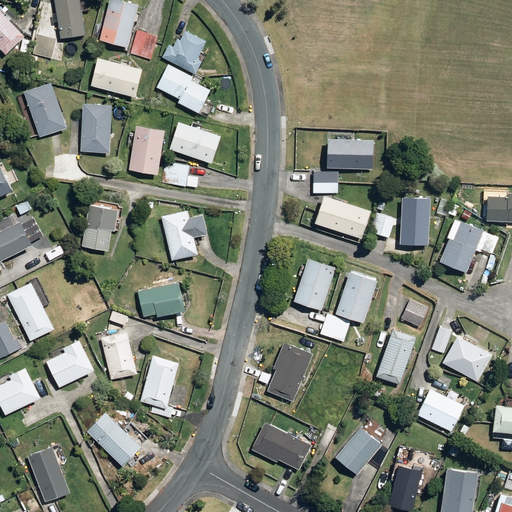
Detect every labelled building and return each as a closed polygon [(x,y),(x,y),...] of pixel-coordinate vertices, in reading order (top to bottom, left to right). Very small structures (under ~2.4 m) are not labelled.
[(56,0),(63,35),(87,31),(81,0),(56,0)] [(111,0),(101,37),(128,44),(140,0),(139,0),(111,0)] [(0,43),(9,51),(27,33),(0,6),(0,43)] [(164,55),(196,72),(203,59),(197,56),(207,38),(187,28),(181,39),(178,37),(174,45),(170,43),(164,55)] [(134,53),(154,57),(159,34),(139,29),(134,53)] [(94,83),(137,94),(144,65),(101,55),(94,83)] [(180,100),(200,110),(212,86),(192,76),(194,73),(170,61),(159,85),(182,96),(180,100)] [(26,88),(42,135),(69,126),(52,79),(26,88)] [(2,87),(6,94),(11,92),(6,85),(2,87)] [(84,149),(112,150),(113,102),(86,101),(84,149)] [(171,146),(212,159),(221,132),(180,118),(171,146)] [(131,168),(159,173),(167,127),(139,123),(131,168)] [(330,166),(374,168),(376,138),(331,136),(330,166)] [(166,181),(190,184),(192,162),(169,159),(166,181)] [(0,164),(0,193),(12,187),(0,165),(0,164)] [(314,191),(339,192),(339,169),(315,169),(314,191)] [(489,219),(511,219),(511,190),(511,191),(511,194),(490,193),(489,219)] [(318,221),(364,237),(373,209),(327,193),(318,221)] [(402,242),(431,243),(433,196),(404,195),(402,242)] [(27,198),(16,204),(22,214),(32,208),(27,198)] [(146,217),(157,217),(157,201),(146,201),(146,217)] [(448,212),(457,215),(461,204),(452,201),(448,212)] [(85,243),(110,247),(113,228),(116,228),(120,206),(92,202),(85,243)] [(165,213),(175,258),(201,252),(190,208),(165,213)] [(0,229),(0,262),(4,260),(4,258),(33,241),(20,217),(19,217),(14,209),(0,216),(0,224),(2,228),(0,229)] [(396,215),(379,209),(371,231),(388,238),(396,215)] [(441,259),(469,270),(486,228),(457,216),(449,235),(451,236),(441,259)] [(197,227),(202,249),(212,246),(207,225),(197,227)] [(295,298),(324,307),(338,264),(309,255),(295,298)] [(337,312),(366,321),(380,277),(351,269),(337,312)] [(9,291),(33,337),(56,325),(32,279),(9,291)] [(159,312),(160,315),(187,308),(180,280),(141,290),(147,315),(159,312)] [(402,318),(421,326),(430,305),(411,297),(402,318)] [(111,318),(126,323),(129,314),(114,308),(111,318)] [(322,333),(345,340),(352,319),(329,312),(322,333)] [(5,319),(0,321),(0,357),(19,347),(5,319)] [(433,347),(446,352),(454,329),(441,325),(433,347)] [(378,374),(402,382),(419,335),(395,327),(378,374)] [(104,336),(114,378),(139,372),(129,330),(104,336)] [(445,359),(480,379),(495,352),(459,332),(445,359)] [(48,359),(61,385),(96,368),(81,337),(67,344),(69,348),(48,359)] [(269,388),(295,399),(304,378),(306,379),(307,375),(305,374),(314,352),(286,340),(275,366),(277,367),(269,388)] [(156,413),(174,417),(176,407),(169,405),(179,360),(154,354),(144,401),(158,404),(156,413)] [(339,414),(354,383),(353,372),(328,360),(315,387),(320,389),(314,402),(339,414)] [(0,383),(0,397),(9,413),(42,394),(26,365),(12,373),(14,376),(0,383)] [(420,413),(454,430),(467,404),(433,387),(420,413)] [(88,400),(91,407),(98,404),(94,397),(88,400)] [(511,404),(499,403),(497,430),(511,431),(511,404)] [(89,430),(123,463),(143,443),(108,410),(89,430)] [(280,457),(302,468),(314,442),(293,432),(294,430),(290,429),(289,430),(266,420),(253,447),(279,460),(280,457)] [(339,425),(329,420),(318,443),(329,448),(339,425)] [(338,455),(359,473),(384,442),(364,425),(338,455)] [(450,452),(458,456),(464,442),(456,438),(450,452)] [(29,453),(47,500),(71,490),(53,444),(29,453)] [(388,503),(414,510),(425,466),(399,459),(388,503)] [(443,511),(474,511),(480,471),(451,466),(443,511)] [(501,511),(511,511),(511,503),(505,501),(501,511)]
